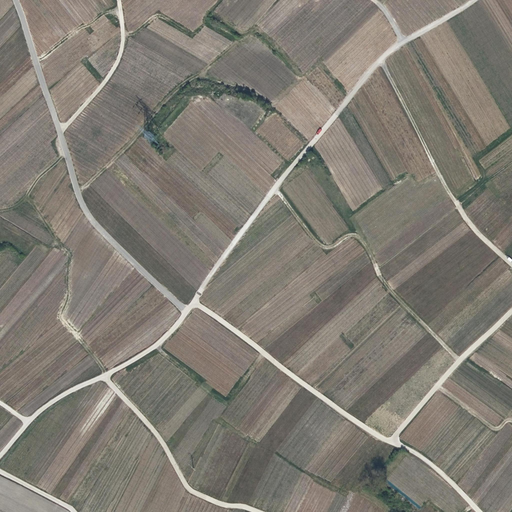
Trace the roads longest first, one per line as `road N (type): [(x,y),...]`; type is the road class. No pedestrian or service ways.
road 1 (track): [(107,375),(178,327),(379,60),(475,0)]
road 2 (track): [(188,312),(83,208),(13,0)]
road 3 (track): [(479,511),(419,454),(388,442),(195,303)]
road 4 (track): [(0,455),(46,402),(107,375),(192,490),(258,511)]
road 5 (track): [(511,310),(388,442)]
road 6 (track): [(60,129),(113,70),(124,37),(118,0)]
